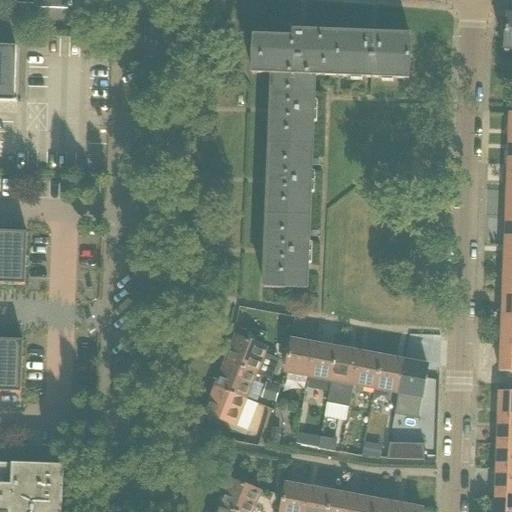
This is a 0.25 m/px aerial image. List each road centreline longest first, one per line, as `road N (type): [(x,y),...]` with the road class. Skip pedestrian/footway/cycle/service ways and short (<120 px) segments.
road 1 (residential): [(455,511),(474,0)]
road 2 (residential): [(141,511),(159,0)]
